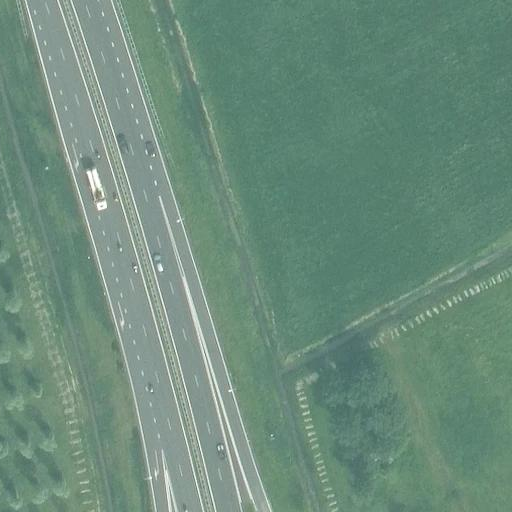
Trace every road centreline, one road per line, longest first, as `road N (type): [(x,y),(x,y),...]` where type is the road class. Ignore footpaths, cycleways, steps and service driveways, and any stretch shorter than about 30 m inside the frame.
road 1 (trunk): [(44,0),(172,443)]
road 2 (trunk): [(267,511),(198,290),(146,171)]
road 3 (trunk): [(231,511),(146,171)]
road 4 (trunk): [(146,171),(92,0)]
